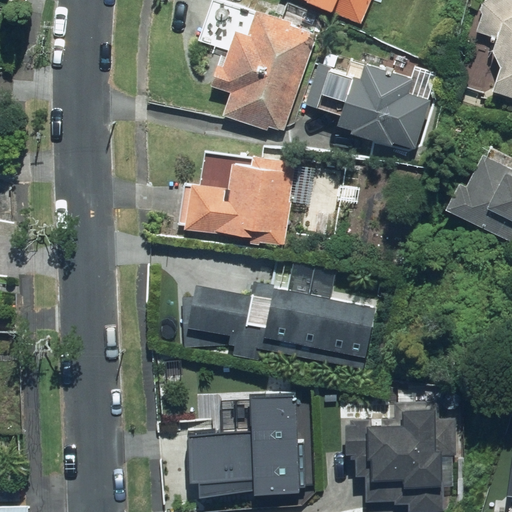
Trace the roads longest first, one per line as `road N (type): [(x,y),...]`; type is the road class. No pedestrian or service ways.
road 1 (residential): [(105,511),(91,0)]
road 2 (unknown): [(92,99),(260,138),(335,143)]
